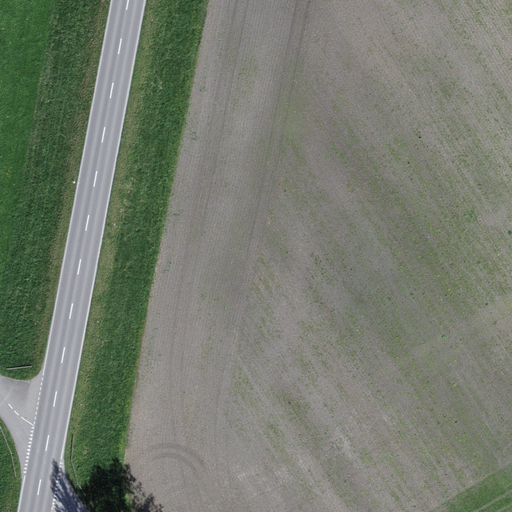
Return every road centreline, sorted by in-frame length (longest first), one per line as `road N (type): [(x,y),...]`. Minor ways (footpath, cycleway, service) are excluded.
road 1 (secondary): [(125,0),(35,511)]
road 2 (track): [(0,341),(70,0)]
